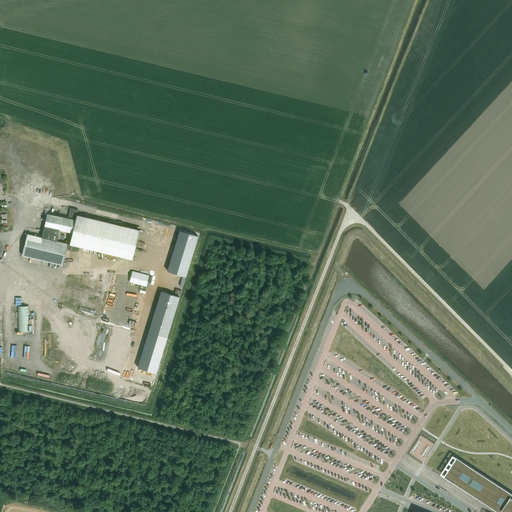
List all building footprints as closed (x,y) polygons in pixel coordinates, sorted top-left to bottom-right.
[(52,178),(54,180),(61,173),(59,171),(52,178)] [(67,248),(78,251),(79,246),(132,259),(140,230),(77,215),(78,210),(70,208),(68,218),(47,213),(42,237),(27,233),(22,255),(63,265),(67,248)] [(179,231),(167,271),(186,276),(198,237),(179,231)] [(147,286),(149,276),(132,271),(130,281),(147,286)] [(100,275),(97,298),(108,299),(111,276),(100,275)] [(161,291),(149,331),(168,337),(180,297),(161,291)] [(18,306),(18,332),(28,332),(28,306),(18,306)] [(168,337),(149,331),(138,368),(156,373),(168,337)] [(511,511),(511,493),(457,458),(445,476),(499,511),(511,511)]
